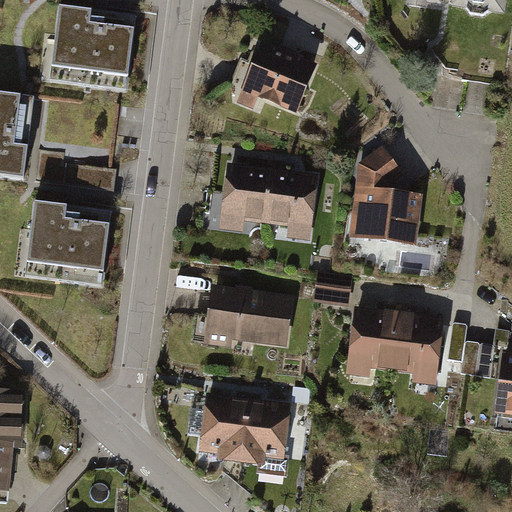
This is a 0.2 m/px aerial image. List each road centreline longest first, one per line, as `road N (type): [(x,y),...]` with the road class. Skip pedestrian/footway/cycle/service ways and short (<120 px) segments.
road 1 (residential): [(115,431),(134,371),(183,0)]
road 2 (residential): [(258,0),(315,14),(365,51),(453,151)]
road 3 (residential): [(115,431),(0,324)]
road 4 (residential): [(205,511),(115,431)]
